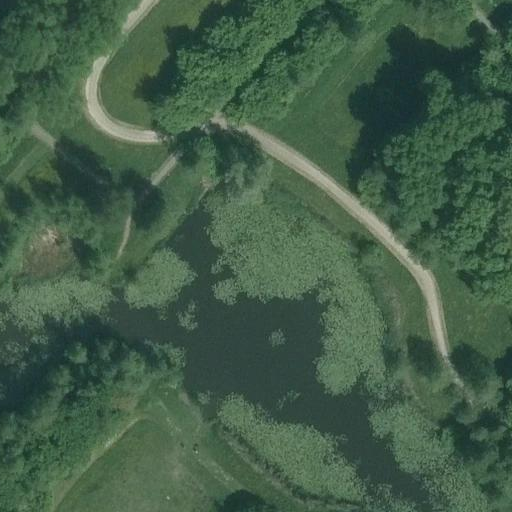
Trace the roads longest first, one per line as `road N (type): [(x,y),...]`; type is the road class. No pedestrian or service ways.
road 1 (unknown): [(511,432),(451,374),(432,288),(417,259),(277,137),(255,128),(202,133)]
road 2 (unknown): [(153,0),(92,68),(81,95),(95,123),(117,136),(202,133)]
